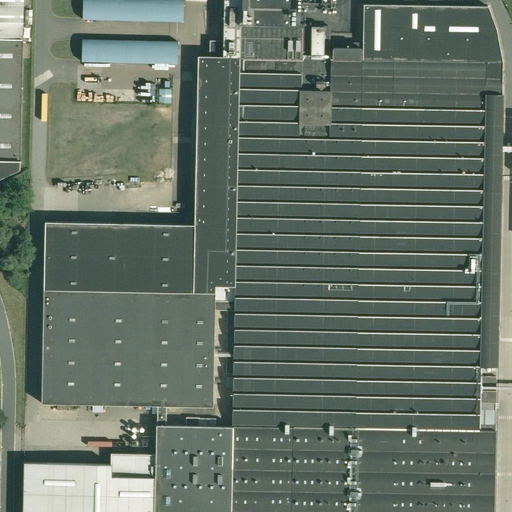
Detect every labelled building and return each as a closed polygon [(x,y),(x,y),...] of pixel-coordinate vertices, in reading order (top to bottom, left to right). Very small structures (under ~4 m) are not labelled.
[(0,0),(0,39),(22,40),(23,0),(0,0)] [(24,462),(23,511),(493,511),(495,430),(495,425),(494,425),(478,424),(478,410),(494,410),(496,410),(496,377),(479,377),(479,366),(496,367),(498,281),(500,172),(500,150),(511,150),(511,146),(501,146),(502,95),(501,95),(501,62),(496,30),(488,6),(390,5),(363,5),(362,27),(362,60),(359,60),(360,44),(333,44),(333,54),(329,54),(329,26),(302,26),(302,11),(318,11),(317,0),(223,0),(223,38),(210,38),(210,54),(198,53),(197,84),(195,213),(194,221),(187,221),(152,220),(142,220),(45,218),(44,314),(41,403),(92,404),(103,404),(108,404),(130,405),(152,406),(157,406),(157,414),(157,418),(156,425),(156,434),(156,454),(110,453),(110,464),(24,462)] [(181,1),(135,0),(81,0),(81,20),(181,22),(181,1)] [(22,40),(0,39),(0,160),(20,161),(22,40)] [(180,43),(80,41),(80,62),(180,65),(180,43)] [(0,178),(20,169),(20,161),(0,160),(0,178)]
